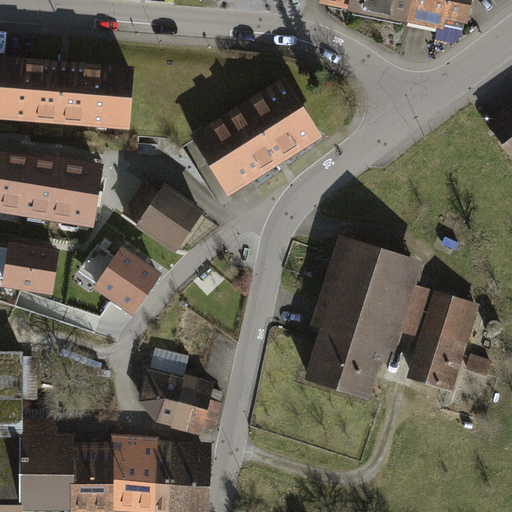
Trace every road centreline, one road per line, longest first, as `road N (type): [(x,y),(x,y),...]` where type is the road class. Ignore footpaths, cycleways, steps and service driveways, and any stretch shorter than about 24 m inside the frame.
road 1 (track): [(232,446),(338,479),(367,472),(379,458),(434,277),(427,254),(403,237),(286,217)]
road 2 (residential): [(219,511),(282,225),(295,204),(409,115)]
road 3 (residential): [(0,6),(291,32),(355,57),(409,115)]
road 4 (unknown): [(123,355),(0,313)]
road 5 (residential): [(409,115),(511,37)]
